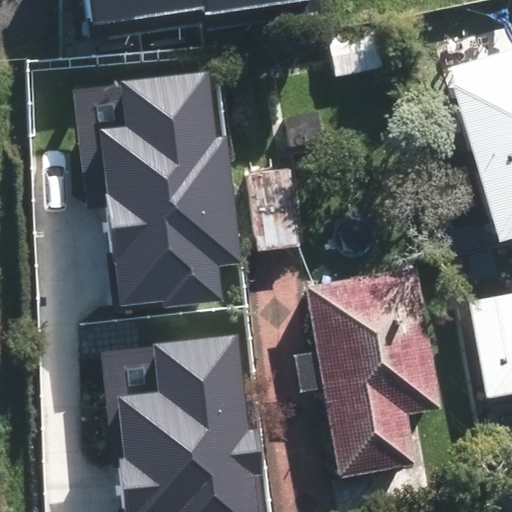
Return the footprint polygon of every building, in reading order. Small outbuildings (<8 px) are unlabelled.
[(142,0),(85,0),(89,21),(144,13),(142,0)] [(198,0),(142,0),(144,13),(199,5),(198,0)] [(511,56),(449,74),(495,231),(511,225),(511,56)] [(88,112),(110,296),(215,284),(212,256),(233,254),(218,123),(206,124),(198,60),(110,70),(115,109),(88,112)] [(413,268),(305,284),(333,476),(411,464),(403,411),(434,407),(413,268)] [(511,281),(468,291),(488,384),(511,378),(511,281)] [(250,511),(228,322),(144,332),(149,374),(109,379),(124,511),(250,511)] [(0,431),(9,432),(15,325),(0,324),(0,431)] [(30,511),(31,454),(0,453),(0,511),(30,511)]
